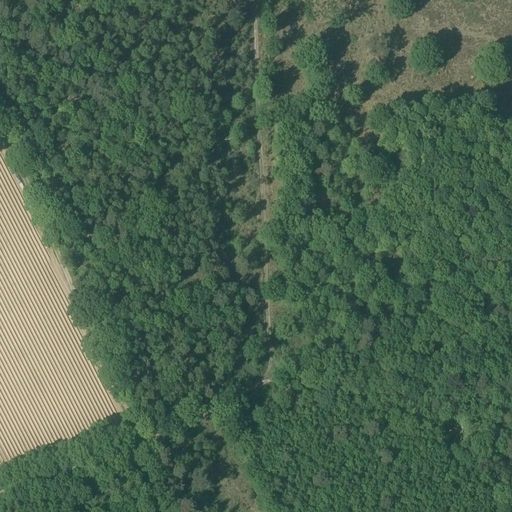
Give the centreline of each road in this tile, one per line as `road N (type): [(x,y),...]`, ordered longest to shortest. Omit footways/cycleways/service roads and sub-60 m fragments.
road 1 (track): [(253,0),(268,390),(511,391)]
road 2 (track): [(0,125),(136,434)]
road 3 (unclassified): [(0,488),(136,434)]
